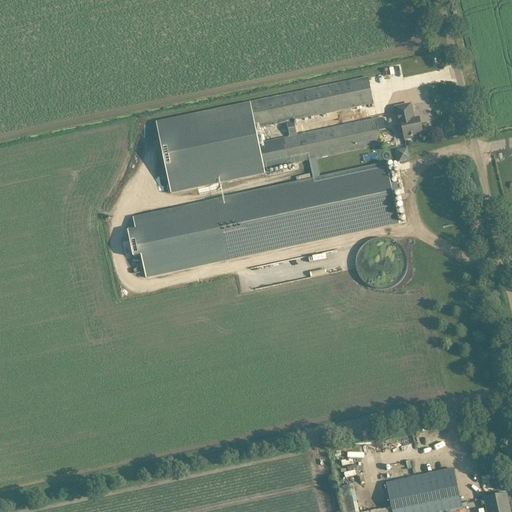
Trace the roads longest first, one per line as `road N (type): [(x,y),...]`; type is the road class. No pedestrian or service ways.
road 1 (unknown): [(115,473),(511,388)]
road 2 (unclassified): [(511,299),(441,0)]
